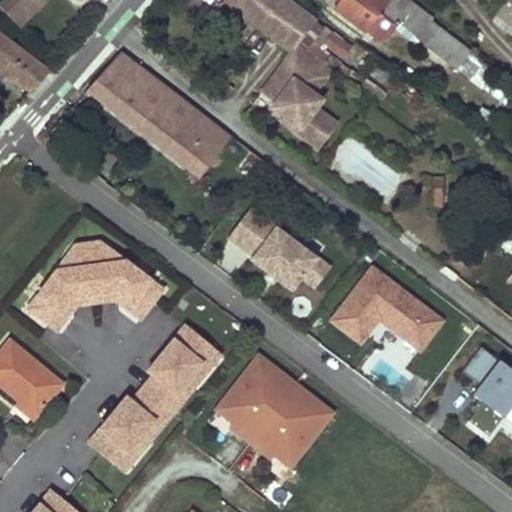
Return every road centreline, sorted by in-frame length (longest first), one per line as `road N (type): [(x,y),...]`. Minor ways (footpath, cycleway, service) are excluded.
road 1 (residential): [(13,134),(511,510)]
road 2 (residential): [(132,0),(13,134)]
